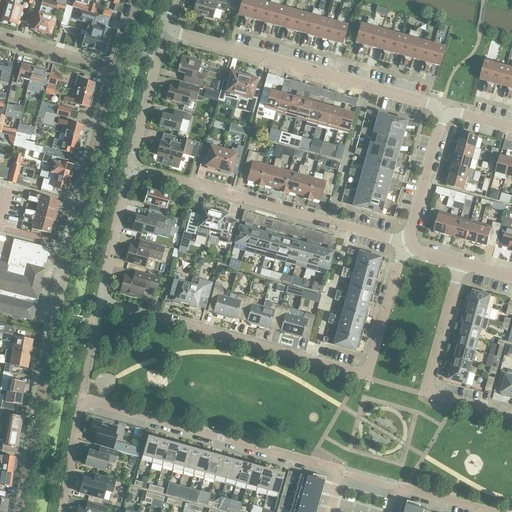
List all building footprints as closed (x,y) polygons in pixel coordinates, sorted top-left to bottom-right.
[(1,21),(9,24),(16,0),(11,0),(11,2),(13,2),(12,5),(6,3),(1,21)] [(16,0),(9,24),(18,26),(23,8),(19,7),(20,0),(16,0)] [(32,30),(41,33),(50,1),(46,0),(42,0),(41,6),(39,14),(32,12),(28,26),(33,28),(32,30)] [(197,0),(193,13),(213,19),(215,11),(217,9),(225,11),(227,0),(214,0),(214,3),(204,0),(197,0)] [(244,29),(245,29),(253,0),(242,0),(238,16),(242,17),(240,29),(244,29)] [(255,21),(259,22),(264,2),(255,0),(253,0),(245,29),(247,30),(251,32),(255,21)] [(265,35),(266,35),(276,0),(270,0),(270,4),(264,2),(259,22),(263,23),(261,34),(265,35)] [(275,26),(280,28),(285,8),(280,7),(280,0),(276,0),(266,35),(267,36),(272,37),(275,26)] [(50,1),(41,33),(50,35),(52,29),(54,27),(56,19),(51,17),(53,10),(55,10),(57,3),(56,3),(50,1)] [(72,7),(87,12),(89,5),(74,1),(72,7)] [(90,3),(89,5),(87,12),(94,14),(96,5),(90,3)] [(72,8),(66,6),(61,25),(67,27),(72,8)] [(286,41),(287,41),(295,11),(285,8),(280,28),(284,29),(281,40),(286,41)] [(307,46),(308,47),(318,11),(314,9),(311,16),(306,14),(300,33),(305,34),(302,46),(307,46)] [(79,10),(76,20),(88,24),(85,31),(108,38),(111,29),(97,25),(100,16),(79,10)] [(296,32),(300,33),(306,14),(295,11),(287,41),(288,41),(292,43),(296,32)] [(317,38),(321,39),(327,20),(321,18),(323,11),(318,11),(308,47),(309,47),(313,49),(317,38)] [(362,57),(363,57),(373,21),(369,19),(366,26),(361,24),(355,43),(360,45),(357,56),(362,57)] [(328,52),(329,53),(337,23),(327,20),(321,39),(325,40),(323,52),(328,52)] [(372,48),(376,49),(382,30),(376,28),(378,21),(373,21),(363,57),(364,57),(368,59),(372,48)] [(337,23),(329,53),(330,53),(334,55),(338,44),(342,45),(348,26),(337,23)] [(383,62),(384,63),(392,33),(382,30),(376,49),(381,50),(378,62),(383,62)] [(85,31),(81,47),(89,49),(89,50),(96,52),(97,51),(104,54),(109,38),(108,38),(85,31)] [(404,68),(405,68),(415,32),(410,31),(408,37),(403,36),(397,55),(401,56),(399,67),(404,68)] [(414,60),(418,61),(423,41),(418,40),(419,33),(415,32),(405,68),(406,69),(410,71),(414,60)] [(393,54),(397,55),(403,36),(392,33),(384,63),(385,63),(389,65),(393,54)] [(424,74),(426,74),(434,44),(423,41),(418,61),(422,62),(420,73),(424,74)] [(434,44),(426,74),(427,75),(431,76),(435,65),(439,67),(444,47),(434,44)] [(192,76),(190,83),(202,87),(204,76),(197,74),(201,62),(183,57),(180,66),(179,65),(178,68),(180,68),(178,72),(192,76)] [(487,93),(488,94),(497,64),(486,61),(480,80),(485,81),(483,93),(487,93)] [(0,70),(4,71),(10,73),(11,73),(13,64),(8,62),(7,67),(0,65),(0,70)] [(24,79),(30,81),(33,67),(22,64),(16,83),(22,85),(24,79)] [(497,85),(502,86),(507,67),(497,64),(488,94),(489,94),(494,96),(497,85)] [(45,70),(33,67),(30,81),(27,92),(43,96),(46,84),(47,84),(50,74),(44,73),(45,70)] [(508,99),(509,99),(511,88),(511,68),(507,67),(502,86),(506,87),(503,98),(508,99)] [(0,82),(8,84),(10,73),(4,71),(3,80),(0,79),(0,82)] [(226,97),(238,100),(244,76),(242,76),(242,74),(235,71),(234,74),(232,73),(229,84),(223,83),(218,101),(224,102),(226,97)] [(51,74),(48,83),(56,85),(59,76),(51,74)] [(244,76),(238,100),(235,109),(254,114),(260,93),(254,91),(257,80),(255,79),(256,77),(248,75),(247,77),(244,76)] [(87,82),(88,79),(78,77),(74,91),(78,92),(92,96),(95,84),(87,82)] [(289,81),(285,80),(283,87),(281,94),(276,113),(286,116),(291,97),(286,95),(288,88),(287,88),(289,81)] [(265,110),(276,113),(281,94),(270,91),(272,85),(265,83),(257,113),(264,115),(265,110)] [(195,101),(199,88),(186,84),(184,91),(170,87),(169,91),(168,90),(166,96),(168,97),(166,101),(186,106),(189,99),(195,101)] [(286,116),(296,119),(302,100),(304,93),(306,85),(301,84),(299,91),(298,93),(296,98),(291,97),(286,116)] [(48,85),(45,94),(54,96),(56,87),(48,85)] [(296,119),(307,122),(312,102),(307,101),(309,96),(308,94),(310,87),(306,85),(304,93),(302,100),(296,119)] [(76,100),(65,98),(64,102),(89,109),(91,103),(92,103),(93,98),(92,97),(92,96),(78,92),(76,100)] [(307,122),(317,125),(322,105),(312,102),(307,122)] [(4,117),(5,117),(20,120),(22,107),(14,106),(14,107),(7,105),(4,116),(4,117)] [(317,125),(328,128),(333,108),(322,105),(317,125)] [(58,107),(56,116),(68,119),(71,110),(58,107)] [(328,128),(338,130),(343,111),(333,108),(328,128)] [(377,119),(376,124),(390,128),(393,117),(366,110),(366,113),(377,119)] [(343,111),(338,130),(349,133),(354,114),(343,111)] [(159,127),(179,132),(182,120),(190,122),(192,116),(178,112),(177,118),(163,114),(159,127)] [(3,128),(5,117),(4,117),(4,116),(0,115),(0,133),(15,137),(16,131),(3,128)] [(393,117),(390,128),(404,132),(405,126),(418,128),(419,125),(393,117)] [(68,127),(66,134),(81,138),(84,126),(60,120),(58,124),(68,127)] [(32,137),(35,128),(19,123),(16,132),(32,137)] [(361,128),(361,131),(387,138),(390,128),(376,124),(375,129),(361,128)] [(247,136),(249,128),(242,126),(240,134),(247,136)] [(390,128),(387,138),(414,145),(414,143),(402,137),(404,132),(390,128)] [(268,140),(278,143),(281,132),(271,130),(268,140)] [(372,139),(370,145),(384,148),(387,138),(361,131),(360,134),(372,139)] [(462,133),(459,144),(476,149),(479,138),(462,133)] [(81,138),(66,134),(64,142),(54,140),(53,144),(63,147),(62,152),(73,154),(74,149),(78,151),(81,138)] [(157,155),(165,158),(163,165),(178,169),(181,157),(185,155),(195,158),(199,144),(177,138),(175,144),(173,143),(171,144),(161,142),(157,155)] [(387,138),(384,148),(398,152),(400,147),(413,148),(414,145),(387,138)] [(23,149),(40,154),(42,148),(33,146),(34,144),(25,141),(23,149)] [(216,169),(219,170),(224,151),(217,149),(218,144),(207,141),(203,153),(209,155),(206,166),(208,167),(207,169),(215,171),(216,169)] [(506,178),(511,159),(511,156),(511,143),(509,150),(508,150),(506,157),(501,156),(495,177),(505,180),(506,178)] [(459,144),(456,154),(473,159),(476,149),(459,144)] [(356,149),(355,151),(381,159),(384,148),(370,145),(369,150),(356,149)] [(224,151),(219,170),(221,171),(221,173),(228,175),(229,173),(231,173),(234,162),(240,164),(244,148),(238,146),(237,150),(232,148),(231,153),(224,151)] [(281,154),(283,148),(276,146),(275,153),(281,154)] [(384,148),(381,159),(408,166),(409,163),(397,158),(398,152),(384,148)] [(301,159),(303,153),(295,151),(293,157),(301,159)] [(366,160),(365,165),(379,169),(381,159),(355,151),(354,154),(366,160)] [(22,154),(17,152),(14,164),(19,165),(22,154)] [(254,185),(259,187),(265,165),(257,163),(259,154),(249,152),(246,164),(252,165),(247,181),(255,183),(254,185)] [(48,173),(51,174),(71,179),(74,166),(60,162),(61,159),(44,154),(42,163),(50,165),(48,173)] [(456,154),(453,165),(470,169),(473,159),(456,154)] [(265,186),(272,188),(280,160),(276,159),(273,168),(265,165),(259,187),(264,188),(265,186)] [(381,159),(379,169),(392,173),(394,168),(407,169),(408,166),(381,159)] [(278,192),(283,193),(289,172),(281,170),(283,161),(280,160),(272,188),(279,190),(278,192)] [(333,161),(331,169),(338,171),(340,163),(333,161)] [(9,183),(15,184),(17,177),(20,166),(14,164),(9,183)] [(350,169),(349,172),(376,179),(379,169),(365,165),(363,170),(350,169)] [(453,165),(450,175),(467,180),(470,169),(453,165)] [(289,193),(296,195),(304,167),(300,166),(298,174),(289,172),(283,193),(288,195),(289,193)] [(303,199),(308,200),(314,179),(305,176),(308,168),(304,167),(296,195),(303,196),(303,199)] [(379,169),(376,179),(402,187),(403,184),(391,178),(392,173),(379,169)] [(314,179),(308,200),(313,202),(313,199),(321,201),(325,186),(331,187),(334,175),(324,172),(322,181),(314,179)] [(360,180),(359,186),(373,190),(376,179),(349,172),(349,175),(360,180)] [(71,179),(51,174),(49,181),(44,180),(41,189),(52,192),(53,188),(68,191),(71,179)] [(467,180),(450,175),(447,186),(464,191),(467,180)] [(15,184),(29,188),(31,183),(22,181),(23,178),(17,177),(15,184)] [(376,179),(373,190),(387,193),(388,188),(401,189),(402,187),(376,179)] [(344,190),(344,193),(370,200),(373,190),(359,186),(358,191),(344,190)] [(143,201),(145,201),(144,203),(155,206),(153,212),(165,215),(166,209),(166,210),(170,196),(163,194),(164,191),(156,188),(155,192),(148,190),(147,192),(145,191),(143,201)] [(489,198),(497,200),(500,191),(491,189),(489,198)] [(373,190),(370,200),(396,207),(397,204),(385,199),(387,193),(373,190)] [(453,208),(455,201),(457,192),(452,191),(450,198),(448,207),(453,208)] [(467,195),(457,192),(455,201),(465,204),(466,200),(467,195)] [(353,207),(367,210),(370,200),(344,193),(343,195),(355,201),(353,207)] [(38,204),(37,208),(57,213),(58,208),(65,209),(66,204),(41,198),(41,196),(30,194),(29,196),(27,201),(38,204)] [(370,200),(367,210),(381,214),(383,209),(396,210),(396,207),(370,200)] [(493,208),(505,212),(506,210),(507,206),(494,203),(493,208)] [(203,230),(210,231),(215,212),(211,211),(212,208),(204,206),(200,219),(190,217),(186,233),(201,237),(203,230)] [(24,215),(24,216),(60,225),(62,221),(55,219),(57,213),(37,208),(36,213),(25,211),(24,215)] [(508,251),(511,251),(511,228),(511,225),(511,219),(510,218),(511,212),(506,210),(505,212),(502,222),(508,224),(502,246),(509,248),(508,251)] [(215,212),(210,231),(208,236),(220,239),(219,242),(232,245),(238,221),(226,218),(228,213),(220,211),(220,213),(215,212)] [(434,232),(445,235),(451,216),(440,213),(434,232)] [(245,252),(246,247),(251,230),(252,225),(254,215),(251,214),(249,224),(246,225),(245,228),(240,227),(234,249),(245,252)] [(173,227),(175,221),(152,215),(151,221),(137,217),(136,218),(134,218),(133,223),(134,225),(132,231),(142,234),(142,231),(158,236),(160,229),(163,230),(164,225),(173,227)] [(252,225),(251,230),(246,247),(245,252),(255,254),(256,249),(261,232),(256,231),(257,228),(255,225),(258,216),(254,215),(252,225)] [(60,225),(24,216),(24,217),(22,222),(33,225),(32,230),(51,235),(53,229),(60,230),(60,225)] [(445,235),(456,238),(461,218),(451,216),(445,235)] [(456,238),(466,241),(471,221),(461,218),(456,238)] [(266,234),(261,232),(256,249),(255,254),(265,257),(271,235),(272,230),(275,221),(271,220),(269,229),(267,230),(266,234)] [(466,241),(476,243),(482,224),(471,221),(466,241)] [(482,224),(476,243),(487,246),(490,236),(498,238),(502,224),(493,222),(492,227),(482,224)] [(296,266),(306,268),(307,264),(312,247),(313,242),(316,232),(312,231),(310,241),(308,242),(307,245),(302,244),(296,266)] [(306,268),(316,271),(318,267),(322,250),(317,248),(318,245),(317,242),(320,233),(316,232),(313,242),(312,247),(307,264),(306,268)] [(265,257),(275,260),(281,238),(271,235),(265,257)] [(322,250),(318,267),(316,271),(327,274),(337,238),(333,237),(331,247),(329,248),(328,251),(322,250)] [(275,260),(286,263),(292,241),(281,238),(275,260)] [(44,270),(42,270),(43,263),(46,264),(50,249),(14,240),(7,266),(8,266),(6,274),(0,272),(0,312),(32,320),(44,270)] [(286,263),(296,266),(302,244),(292,241),(286,263)] [(161,261),(165,248),(149,244),(147,251),(130,246),(126,262),(145,267),(147,259),(150,258),(161,261)] [(180,246),(179,252),(186,254),(188,248),(180,246)] [(358,258),(356,264),(380,271),(383,263),(380,262),(381,258),(348,249),(347,254),(358,258)] [(343,268),(342,273),(374,282),(375,278),(378,279),(380,271),(356,264),(355,270),(343,268)] [(181,303),(185,304),(191,285),(184,283),(185,278),(181,277),(181,275),(174,273),(170,289),(176,291),(173,304),(180,306),(181,303)] [(352,281),(350,287),(374,294),(376,286),(373,285),(374,282),(342,273),(341,277),(352,281)] [(157,292),(160,279),(144,275),(143,281),(125,277),(121,292),(128,294),(128,296),(135,298),(135,296),(141,298),(143,290),(146,289),(157,292)] [(191,285),(185,304),(190,306),(189,308),(197,310),(200,297),(208,299),(212,283),(199,280),(199,282),(192,280),(191,285)] [(216,316),(224,318),(230,298),(224,297),(224,289),(221,288),(221,285),(215,284),(208,311),(214,313),(214,311),(217,312),(216,316)] [(337,291),(336,296),(368,305),(369,301),(372,302),(374,294),(350,287),(348,293),(337,291)] [(470,294),(468,302),(488,307),(491,296),(474,291),(473,294),(470,294)] [(321,296),(314,294),(312,302),(318,303),(321,296)] [(236,319),(242,321),(248,297),(239,295),(236,300),(230,298),(224,318),(232,320),(233,317),(236,317),(236,319)] [(345,304),(343,310),(368,317),(370,309),(367,308),(368,305),(336,296),(334,300),(345,304)] [(250,325),(258,327),(263,308),(257,306),(257,300),(248,297),(242,321),(247,322),(248,321),(251,321),(250,325)] [(468,311),(468,313),(489,319),(492,308),(488,307),(468,302),(466,310),(468,311)] [(269,328),(275,330),(282,306),(273,304),(269,309),(263,308),(258,327),(266,329),(267,326),(270,327),(269,328)] [(283,334),(291,336),(297,317),(298,311),(291,309),(282,306),(275,330),(281,332),(281,330),(284,331),(283,334)] [(330,314),(329,319),(361,328),(362,324),(365,325),(368,317),(343,310),(342,316),(330,314)] [(297,317),(291,336),(299,339),(300,335),(303,336),(303,338),(309,339),(316,316),(306,313),(303,319),(297,317)] [(464,315),(462,324),(482,329),(486,330),(487,326),(489,326),(490,325),(500,328),(500,329),(502,330),(502,329),(504,323),(489,319),(468,313),(467,316),(464,315)] [(339,328),(337,334),(361,340),(363,332),(360,331),(361,328),(329,319),(328,323),(339,328)] [(33,348),(31,347),(32,341),(16,338),(16,337),(12,336),(13,329),(12,329),(13,327),(0,323),(0,339),(11,342),(11,341),(14,342),(13,351),(30,354),(30,353),(32,352),(33,348)] [(462,332),(462,335),(479,340),(482,329),(462,324),(460,332),(462,332)] [(361,340),(337,334),(335,340),(324,338),(323,342),(355,351),(356,347),(359,348),(361,340)] [(458,337),(456,346),(475,351),(479,340),(462,335),(461,338),(458,337)] [(502,353),(504,347),(498,345),(495,356),(501,358),(502,353)] [(456,354),(456,357),(472,362),(475,351),(456,346),(453,354),(456,354)] [(6,360),(5,367),(13,368),(13,366),(27,368),(30,354),(13,351),(13,352),(6,350),(4,360),(6,360)] [(450,367),(469,373),(474,374),(475,370),(471,368),(472,362),(456,357),(455,360),(452,359),(450,367)] [(469,373),(450,367),(447,376),(450,376),(449,380),(466,384),(469,373)] [(504,397),(511,399),(511,398),(511,377),(507,376),(508,373),(501,371),(498,384),(503,386),(501,393),(505,394),(504,397)] [(3,373),(0,391),(23,395),(25,383),(17,381),(18,375),(3,373)] [(485,390),(491,391),(495,378),(489,377),(485,390)] [(2,408),(16,412),(17,405),(21,405),(23,395),(0,391),(0,390),(0,395),(6,397),(5,403),(3,402),(2,408)] [(0,429),(20,433),(21,425),(23,425),(24,420),(22,420),(22,418),(8,416),(6,425),(0,424),(0,429)] [(101,447),(112,450),(117,435),(115,435),(117,428),(109,426),(109,425),(107,424),(106,423),(104,423),(102,423),(101,424),(94,422),(92,424),(91,425),(90,427),(90,428),(90,429),(90,430),(89,431),(89,432),(91,432),(90,435),(97,437),(95,445),(101,447)] [(20,433),(0,429),(0,435),(5,436),(3,446),(17,448),(18,446),(19,446),(20,441),(18,441),(20,433)] [(141,461),(152,464),(158,442),(147,439),(142,457),(141,461)] [(152,464),(162,467),(168,445),(158,442),(152,464)] [(162,467),(172,470),(179,448),(168,445),(162,467)] [(128,454),(138,457),(140,449),(130,446),(128,454)] [(112,450),(101,447),(99,454),(89,451),(85,465),(105,471),(107,462),(114,464),(118,452),(112,451),(112,450)] [(172,470),(183,473),(189,450),(179,448),(172,470)] [(183,473),(193,476),(199,453),(189,450),(183,473)] [(193,476),(204,478),(210,456),(199,453),(193,476)] [(0,470),(1,471),(13,473),(13,471),(15,472),(16,464),(14,464),(15,458),(0,455),(0,470)] [(204,478),(214,481),(220,459),(210,456),(204,478)] [(214,481),(225,484),(231,462),(220,459),(214,481)] [(225,484),(235,487),(241,465),(231,462),(225,484)] [(235,487),(245,490),(252,468),(241,465),(235,487)] [(245,490),(256,493),(262,471),(252,468),(245,490)] [(0,486),(11,488),(13,473),(1,471),(0,470),(0,486)] [(256,493),(266,496),(272,474),(262,471),(256,493)] [(272,474),(266,496),(277,499),(278,495),(283,477),(272,474)] [(300,475),(296,487),(321,494),(325,479),(312,475),(311,478),(300,475)] [(79,487),(81,488),(79,493),(102,500),(105,491),(115,493),(118,481),(102,477),(101,483),(83,478),(83,480),(81,480),(79,487)] [(135,481),(134,486),(145,489),(148,479),(143,477),(141,483),(135,481)] [(296,487),(293,499),(318,506),(321,494),(296,487)] [(0,511),(6,511),(9,500),(0,498),(0,511)] [(293,499),(290,510),(295,511),(316,511),(318,506),(293,499)] [(408,502),(404,511),(431,511),(420,509),(421,505),(408,502)] [(77,511),(105,511),(107,508),(90,503),(89,508),(87,509),(79,507),(77,511)]
